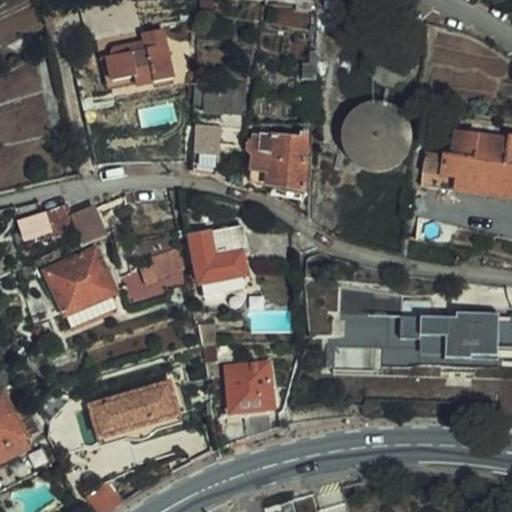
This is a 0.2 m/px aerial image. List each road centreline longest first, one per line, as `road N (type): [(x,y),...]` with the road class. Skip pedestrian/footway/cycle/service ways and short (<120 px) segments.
road 1 (unclassified): [(511,281),(385,263),(317,241),(264,205),(171,180),(0,202)]
road 2 (primary): [(161,511),(238,474),(313,455),(432,444),(511,455)]
